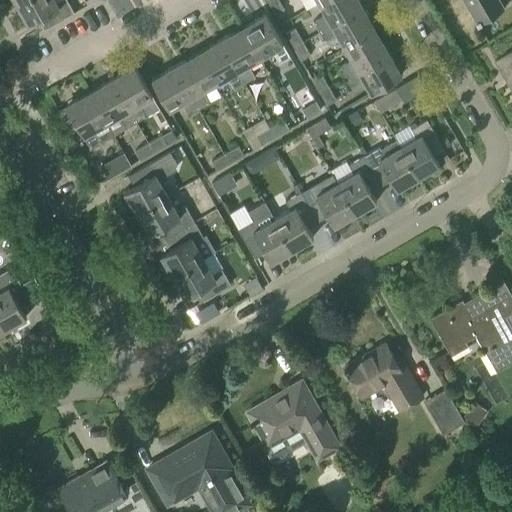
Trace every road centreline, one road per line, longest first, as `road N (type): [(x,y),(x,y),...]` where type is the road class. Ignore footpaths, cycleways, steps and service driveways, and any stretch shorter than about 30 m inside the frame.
road 1 (unclassified): [(145,376),(473,192),(490,173),(491,128),(415,0)]
road 2 (unclassified): [(145,376),(0,125)]
road 3 (unclassified): [(0,97),(168,0)]
road 4 (unclassified): [(0,414),(145,376)]
